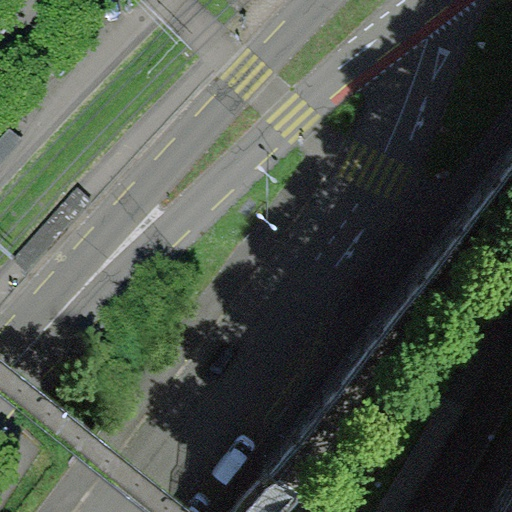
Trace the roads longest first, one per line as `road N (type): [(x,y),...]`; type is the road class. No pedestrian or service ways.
road 1 (unclassified): [(128,511),(321,261),(376,167),(437,0)]
road 2 (secondary): [(0,378),(268,93),(371,0)]
